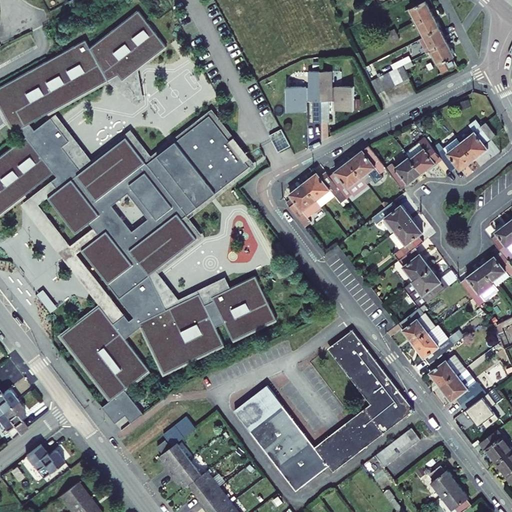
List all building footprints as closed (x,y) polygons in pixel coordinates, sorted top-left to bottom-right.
[(434,14),(426,0),(425,0),(410,8),(415,17),(417,23),(434,14)] [(70,141),(52,117),(35,130),(30,123),(119,74),(123,80),(167,46),(139,11),(91,48),(86,40),(0,87),(0,105),(15,132),(22,128),(27,137),(0,157),(0,214),(55,172),(58,176),(52,180),(59,189),(48,197),(77,233),(91,222),(101,234),(82,249),(135,317),(128,321),(124,315),(113,323),(100,305),(60,336),(110,400),(101,407),(114,424),(124,416),(130,423),(143,414),(124,390),(150,370),(126,340),(141,327),(164,373),(225,344),(216,326),(224,322),(233,341),(277,319),(256,276),(212,297),(214,300),(205,304),(200,293),(166,310),(150,275),(196,238),(181,219),(249,167),(245,161),(244,162),(229,142),(230,141),(210,115),(147,162),(127,137),(82,171),(63,146),(70,141)] [(441,28),(434,14),(417,23),(420,28),(424,36),(441,28)] [(397,33),(395,28),(388,32),(390,37),(397,33)] [(448,42),(441,28),(424,36),(429,45),(431,50),(448,42)] [(400,38),(397,33),(390,37),(393,42),(400,38)] [(455,56),(448,42),(431,50),(434,56),(443,72),(457,65),(453,57),(455,56)] [(412,61),(409,56),(402,59),(404,64),(412,61)] [(414,65),(412,61),(404,64),(407,69),(414,65)] [(409,77),(403,65),(396,68),(403,81),(409,77)] [(403,81),(396,68),(390,71),(397,84),(403,81)] [(321,122),(321,71),(310,71),(310,87),(310,89),(306,89),(306,87),(288,87),(288,111),(307,110),(306,101),(313,100),(313,122),(321,122)] [(332,71),(321,71),(321,122),(330,122),(329,100),(336,100),(336,110),(355,110),(355,86),(336,86),(336,89),(332,89),(332,86),(332,71)] [(397,84),(390,71),(384,75),(391,87),(397,84)] [(391,87),(384,75),(378,78),(385,90),(391,87)] [(385,90),(378,78),(372,81),(378,93),(385,90)] [(477,129),(463,140),(477,159),(492,147),(488,142),(493,138),(482,123),(477,116),(471,120),(477,129)] [(482,123),(493,138),(500,133),(489,118),(482,123)] [(459,135),(437,152),(442,158),(445,162),(453,171),(459,166),(462,170),(477,159),(463,140),(459,135)] [(410,156),(423,173),(442,158),(437,152),(426,137),(407,152),(410,156)] [(380,173),(386,168),(369,147),(369,146),(349,161),(366,184),(372,179),(375,183),(383,177),(380,173)] [(402,189),(423,173),(410,156),(397,167),(393,163),(386,168),(402,189)] [(349,161),(328,177),(342,195),(349,189),(354,196),(367,185),(366,184),(349,161)] [(328,177),(325,174),(319,179),(316,174),(303,184),(316,202),(320,207),(332,198),(337,204),(344,198),(342,195),(328,177)] [(316,202),(303,184),(286,197),(289,201),(284,205),(303,230),(308,226),(303,220),(320,207),(316,202)] [(413,218),(402,204),(398,207),(394,202),(373,217),(377,223),(385,217),(396,231),(413,218)] [(229,269),(257,248),(228,209),(199,230),(211,245),(213,244),(221,254),(219,255),(229,269)] [(424,232),(413,218),(396,231),(407,245),(401,250),(395,254),(399,260),(416,247),(424,241),(420,235),(424,232)] [(511,243),(511,224),(509,222),(495,232),(497,234),(491,239),(501,252),(508,261),(511,258),(511,253),(511,254),(507,247),(511,243)] [(407,245),(396,231),(390,236),(401,250),(407,245)] [(431,267),(416,247),(399,260),(414,280),(431,267)] [(511,266),(508,261),(501,252),(481,267),(492,282),(506,271),(510,276),(511,274),(511,266)] [(440,278),(431,267),(414,280),(405,288),(420,308),(425,304),(448,286),(442,278),(441,277),(440,278)] [(492,282),(481,267),(462,282),(479,305),(499,290),(496,287),(492,282)] [(459,278),(452,270),(442,278),(448,286),(459,278)] [(510,276),(506,271),(492,282),(496,287),(510,276)] [(43,289),(37,294),(52,312),(58,308),(43,289)] [(428,308),(425,304),(420,308),(423,312),(428,308)] [(436,327),(425,313),(424,314),(423,312),(420,308),(399,324),(414,344),(436,327)] [(511,317),(496,326),(499,334),(505,332),(503,328),(511,323),(511,317)] [(448,340),(437,326),(436,327),(414,344),(430,363),(442,353),(454,344),(450,338),(448,340)] [(349,334),(329,349),(364,395),(386,378),(349,334)] [(370,405),(315,450),(318,454),(400,391),(386,378),(364,395),(329,349),(370,405)] [(466,367),(456,354),(448,360),(442,353),(430,363),(434,369),(430,372),(441,386),(466,367)] [(485,392),(466,367),(441,386),(452,400),(456,397),(460,403),(473,393),(477,398),(485,392)] [(318,454),(315,450),(267,387),(234,412),(296,494),(329,468),(335,476),(416,413),(400,391),(318,454)] [(2,394),(0,390),(0,413),(18,399),(10,389),(8,390),(2,394)] [(26,409),(18,399),(0,413),(0,421),(13,438),(28,426),(20,416),(25,412),(26,409)] [(191,432),(197,428),(188,416),(182,420),(191,432)] [(191,432),(182,420),(176,425),(185,437),(191,432)] [(185,437),(176,425),(170,430),(179,442),(185,437)] [(421,439),(412,427),(406,432),(415,444),(421,439)] [(170,430),(164,434),(167,439),(173,446),(178,443),(179,442),(170,430)] [(511,450),(511,448),(498,430),(480,443),(485,449),(486,449),(496,463),(511,450)] [(415,444),(406,432),(400,436),(409,448),(415,444)] [(409,448),(400,436),(394,441),(403,453),(409,448)] [(173,446),(167,439),(158,446),(164,453),(173,446)] [(403,453),(394,441),(388,446),(397,457),(403,453)] [(165,461),(167,463),(165,465),(172,473),(190,459),(178,443),(173,446),(164,453),(161,455),(165,461)] [(41,445),(26,456),(43,477),(64,461),(55,449),(49,454),(41,445)] [(397,457),(388,446),(382,450),(391,462),(397,457)] [(391,462),(382,450),(376,455),(385,467),(391,462)] [(511,483),(511,450),(496,463),(507,477),(507,478),(511,484),(511,483)] [(190,459),(172,473),(178,481),(180,480),(182,482),(186,487),(191,484),(202,475),(190,459)] [(207,471),(219,487),(225,482),(227,481),(215,465),(207,471)] [(422,465),(415,470),(421,478),(428,472),(422,465)] [(458,483),(448,469),(446,471),(441,465),(429,474),(434,480),(432,482),(443,495),(458,483)] [(202,475),(191,484),(195,489),(197,491),(195,493),(201,501),(219,487),(207,471),(202,475)] [(101,511),(78,482),(61,495),(74,511),(101,511)] [(238,498),(225,482),(219,487),(232,503),(238,498)] [(469,497),(458,483),(443,495),(453,509),(455,508),(458,511),(462,511),(472,505),(467,499),(469,497)] [(211,510),(212,511),(219,511),(232,503),(219,487),(201,501),(207,509),(209,507),(211,510)] [(396,497),(390,489),(383,493),(390,501),(393,499),(396,497)] [(403,511),(393,499),(390,501),(397,511),(403,511)] [(238,511),(232,503),(219,511),(238,511)]
